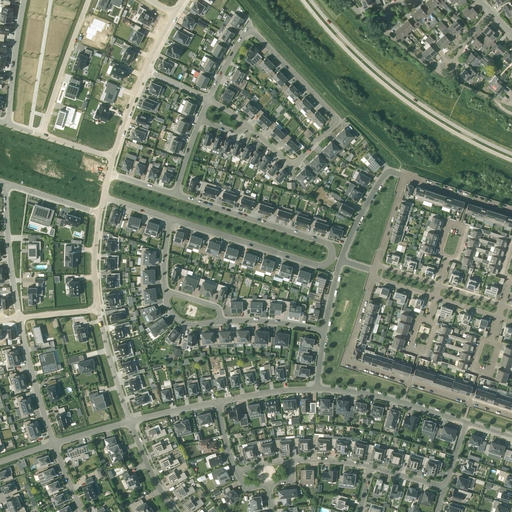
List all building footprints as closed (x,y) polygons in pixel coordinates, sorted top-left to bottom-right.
[(100,0),(98,7),(103,8),(102,9),(108,11),(111,3),(120,7),(122,0),(100,0)] [(433,8),(436,6),(430,0),(428,0),(425,3),(427,5),(425,7),(425,8),(426,9),(431,14),(435,10),(433,8)] [(193,4),(191,6),(192,7),(191,8),(200,14),(200,13),(205,7),(208,9),(210,6),(203,1),(201,4),(197,1),(197,2),(195,4),(194,3),(194,4),(193,4)] [(2,4),(1,7),(3,7),(3,14),(13,16),(14,9),(7,8),(8,5),(5,4),(2,4)] [(511,8),(509,10),(508,8),(506,5),(501,9),(503,11),(504,11),(509,18),(511,15),(511,8)] [(140,15),(137,22),(141,24),(143,22),(149,25),(150,22),(151,23),(153,19),(152,18),(153,18),(149,16),(146,14),(144,13),(146,10),(141,7),(137,14),(140,15)] [(425,7),(423,9),(420,7),(416,11),(422,18),(425,16),(427,18),(431,14),(426,9),(425,8),(425,7)] [(467,14),(469,16),(471,19),(477,13),(472,8),(469,10),(467,8),(462,12),(465,16),(467,14)] [(420,20),(422,18),(416,11),(412,15),(414,18),(412,20),(414,22),(418,27),(423,23),(420,20)] [(232,16),(232,17),(234,18),(240,23),(241,23),(244,20),(244,19),(237,14),(235,12),(232,16)] [(0,20),(0,23),(6,24),(6,22),(12,23),(13,16),(3,14),(1,21),(0,20)] [(184,21),(182,24),(185,26),(188,28),(189,28),(190,28),(193,21),(194,19),(187,15),(185,18),(185,17),(183,20),(184,21)] [(227,24),(232,28),(234,25),(238,28),(241,24),(241,23),(240,23),(234,18),(232,17),(227,24)] [(88,33),(86,38),(92,40),(93,36),(95,36),(97,31),(101,32),(102,28),(103,29),(106,23),(94,18),(92,24),(91,24),(90,27),(89,27),(86,33),(88,33)] [(199,20),(197,23),(205,28),(207,24),(199,20)] [(414,22),(412,20),(410,22),(408,20),(404,24),(410,31),(412,28),(414,31),(418,27),(414,22)] [(452,24),(459,32),(461,31),(459,29),(462,27),(457,20),(452,24)] [(137,31),(131,41),(138,45),(144,34),(139,32),(141,27),(136,24),(133,29),(137,31)] [(227,24),(222,32),(224,33),(232,38),(235,33),(231,30),(232,28),(227,24)] [(407,33),(410,31),(404,24),(399,28),(405,35),(407,37),(409,35),(407,33)] [(457,34),(459,32),(452,24),(447,28),(453,35),(456,33),(457,34)] [(1,26),(0,30),(0,37),(6,39),(6,34),(11,34),(11,33),(12,33),(12,29),(11,29),(12,28),(1,26)] [(484,39),(490,44),(496,37),(492,34),(494,32),(488,26),(483,32),(488,36),(486,39),(485,38),(484,39)] [(403,37),(405,35),(399,28),(395,31),(397,34),(395,36),(400,42),(404,39),(403,37)] [(178,30),(174,38),(184,44),(185,43),(187,38),(191,40),(194,34),(186,29),(183,33),(182,32),(178,30)] [(222,32),(218,39),(223,43),(225,40),(229,43),(229,42),(232,38),(224,33),(222,32)] [(440,38),(447,47),(449,45),(448,44),(451,41),(445,34),(440,38)] [(0,37),(0,49),(8,51),(8,49),(9,50),(9,46),(9,45),(5,44),(6,39),(0,37)] [(429,44),(431,42),(427,38),(425,40),(428,43),(424,47),(426,49),(426,50),(433,58),(435,56),(434,55),(436,52),(431,45),(430,46),(429,44)] [(446,48),(447,47),(440,38),(436,42),(441,49),(444,47),(446,48)] [(484,39),(481,42),(476,38),(471,43),(474,46),(474,47),(477,50),(481,45),(486,49),(490,44),(484,39)] [(216,42),(213,47),(215,48),(223,52),(223,53),(226,48),(218,43),(216,42)] [(127,49),(122,59),(129,63),(135,52),(130,50),(132,47),(126,43),(124,47),(127,49)] [(170,45),(166,53),(177,60),(184,48),(174,43),(173,46),(170,45)] [(498,45),(496,43),(490,49),(497,55),(500,51),(502,53),(506,49),(499,44),(498,45)] [(253,66),(256,63),(261,58),(262,57),(258,52),(260,51),(258,49),(259,48),(256,45),(255,46),(255,45),(253,47),(252,46),(249,49),(250,50),(246,54),(252,60),(249,62),(253,66)] [(213,47),(211,52),(221,57),(223,53),(223,52),(215,48),(213,47)] [(433,58),(426,50),(420,55),(416,51),(413,53),(416,56),(419,59),(422,56),(423,57),(424,56),(427,60),(430,58),(431,59),(433,58)] [(79,53),(75,66),(83,69),(87,56),(91,58),(92,54),(85,52),(84,55),(79,53)] [(466,59),(470,63),(473,66),(475,64),(479,59),(480,61),(479,62),(483,64),(486,61),(481,57),(475,52),(473,54),(472,53),(466,59)] [(510,54),(508,52),(503,58),(509,63),(511,60),(511,52),(510,54)] [(208,57),(205,62),(207,63),(215,67),(218,63),(208,57)] [(264,68),(271,62),(266,57),(263,61),(261,58),(256,63),(260,67),(262,65),(264,68)] [(160,63),(158,66),(159,67),(158,68),(168,73),(172,65),(176,67),(178,64),(169,59),(167,62),(164,60),(162,63),(161,63),(160,64),(160,63)] [(113,66),(110,74),(123,79),(126,71),(117,68),(118,64),(112,61),(110,65),(113,66)] [(199,65),(198,68),(208,73),(209,71),(212,72),(213,72),(215,67),(207,63),(205,62),(202,67),(199,65)] [(265,72),(269,76),(274,72),(272,70),(275,66),(271,62),(264,68),(267,71),(265,72)] [(237,69),(234,74),(242,78),(244,75),(246,76),(249,71),(243,68),(241,71),(237,69)] [(465,69),(460,75),(467,80),(469,78),(471,79),(476,73),(471,68),(468,72),(465,69)] [(201,70),(197,78),(199,79),(207,83),(210,78),(205,75),(206,73),(201,70)] [(276,74),(274,72),(269,76),(273,80),(274,79),(277,81),(283,75),(279,71),(276,74)] [(242,78),(234,74),(231,79),(235,82),(234,84),(240,88),(244,79),(242,78)] [(284,83),(288,80),(283,75),(277,81),(279,84),(278,85),(282,90),(286,85),(284,83)] [(68,84),(64,96),(75,100),(79,87),(81,81),(71,77),(69,84),(68,84)] [(197,78),(195,83),(196,84),(197,84),(196,85),(199,86),(200,87),(200,86),(200,85),(205,88),(205,87),(207,83),(199,79),(197,78)] [(499,78),(493,85),(496,88),(494,90),(498,94),(504,87),(503,86),(505,84),(499,78)] [(107,93),(104,100),(113,103),(118,90),(115,89),(117,85),(107,81),(106,86),(107,86),(105,92),(107,93)] [(150,83),(149,86),(150,86),(150,87),(151,88),(150,91),(153,93),(152,95),(158,98),(159,95),(158,94),(161,86),(152,82),(151,83),(150,83)] [(287,92),(290,95),(296,88),(292,84),(289,87),(286,85),(282,90),(286,94),(287,92)] [(228,88),(227,87),(222,97),(230,101),(233,96),(236,98),(240,91),(230,85),(230,86),(229,86),(228,88)] [(294,103),(299,98),(297,96),(300,93),(296,88),(290,95),(294,99),(292,100),(294,103)] [(300,105),(302,108),(309,102),(305,97),(301,101),(299,98),(294,103),(298,107),(300,105)] [(144,100),(142,107),(153,111),(157,102),(148,98),(147,101),(144,100)] [(243,108),(247,112),(253,106),(249,102),(250,100),(248,98),(243,102),(246,105),(243,108)] [(187,100),(184,105),(195,109),(197,105),(197,104),(192,102),(193,101),(189,99),(189,101),(187,100)] [(305,114),(307,116),(312,112),(310,109),(313,106),(309,102),(302,108),(306,112),(305,114)] [(281,115),(285,110),(280,104),(275,109),(281,115)] [(98,109),(95,118),(106,122),(109,113),(105,112),(107,108),(100,105),(99,110),(98,109)] [(184,105),(181,113),(187,115),(188,113),(193,115),(193,114),(195,109),(184,105)] [(256,108),(253,106),(247,112),(252,116),(255,113),(257,115),(261,110),(257,106),(256,108)] [(56,124),(55,128),(61,130),(64,121),(71,124),(75,109),(72,108),(70,113),(60,110),(55,123),(56,124)] [(261,125),(267,118),(262,114),(264,112),(261,110),(257,115),(259,117),(256,120),(261,125)] [(313,119),(315,121),(322,115),(317,111),(314,114),(312,112),(307,116),(311,120),(313,119)] [(137,116),(135,121),(144,123),(142,126),(148,128),(149,125),(146,124),(148,117),(139,114),(138,117),(137,116)] [(326,119),(322,115),(315,121),(321,127),(324,125),(322,123),(326,119)] [(180,116),(177,124),(187,128),(189,123),(185,121),(186,118),(180,116)] [(268,125),(271,127),(275,122),(271,119),(269,120),(267,118),(261,125),(265,129),(268,125)] [(278,125),(275,122),(271,127),(273,129),(270,133),(274,137),(280,130),(276,126),(278,125)] [(177,124),(174,132),(180,134),(181,131),(185,133),(186,133),(185,133),(187,128),(177,124)] [(131,133),(130,136),(131,136),(131,137),(142,141),(145,133),(149,134),(150,130),(140,127),(139,130),(135,129),(134,132),(133,132),(132,133),(131,133)] [(340,133),(350,143),(354,138),(355,139),(357,137),(352,131),(350,134),(345,129),(344,129),(340,133)] [(283,133),(280,130),(274,137),(279,141),(282,138),(284,140),(289,135),(285,131),(283,133)] [(212,149),(214,143),(211,142),(213,135),(212,135),(212,134),(208,133),(207,133),(205,139),(204,139),(203,143),(204,143),(203,146),(212,149)] [(339,145),(343,149),(350,143),(340,133),(336,137),(337,137),(336,137),(341,142),(339,145)] [(173,135),(170,143),(180,147),(182,142),(182,141),(178,140),(179,137),(173,135)] [(293,139),(289,135),(284,140),(287,142),(283,145),(288,149),(294,143),(291,140),(293,139)] [(212,149),(222,152),(224,146),(220,145),(223,138),(222,138),(222,137),(217,136),(216,136),(214,143),(212,149)] [(226,139),(224,146),(222,152),(232,155),(234,149),(230,148),(232,141),(232,140),(227,139),(226,139)] [(242,144),(241,144),(242,143),(237,142),(236,142),(234,149),(232,155),(241,158),(243,152),(240,151),(242,144)] [(327,146),(337,156),(335,154),(337,151),(340,153),(343,149),(339,145),(337,147),(332,142),(331,142),(327,146)] [(170,143),(167,151),(173,153),(174,150),(179,152),(180,147),(170,143)] [(294,143),(288,149),(293,153),(296,150),(298,151),(300,148),(294,143)] [(241,158),(250,162),(253,157),(249,155),(252,149),(252,148),(247,146),(246,146),(243,152),(241,158)] [(326,158),(330,162),(337,156),(327,146),(323,150),(323,151),(328,156),(326,158)] [(256,151),(253,157),(250,162),(250,163),(258,167),(262,162),(258,160),(262,154),(261,154),(262,153),(257,151),(256,151)] [(380,160),(374,153),(371,155),(367,160),(370,163),(368,165),(374,172),(380,166),(378,163),(380,160)] [(314,159),(324,169),(330,162),(326,158),(323,160),(318,155),(314,159)] [(258,167),(266,173),(271,168),(267,166),(271,160),(270,159),(271,159),(267,156),(266,157),(266,156),(262,162),(258,167)] [(126,157),(122,168),(123,168),(123,169),(126,170),(127,169),(129,170),(132,159),(126,157)] [(312,171),(317,176),(321,172),(319,169),(321,167),(324,169),(314,159),(310,163),(310,164),(315,169),(312,171)] [(135,160),(133,166),(137,167),(135,172),(137,173),(137,174),(141,175),(141,174),(142,174),(145,163),(135,160)] [(150,163),(147,171),(150,172),(149,176),(151,177),(151,178),(154,179),(155,178),(155,179),(157,174),(158,175),(159,171),(158,171),(159,168),(152,166),(153,164),(150,163)] [(266,173),(273,180),(278,175),(275,173),(280,167),(279,167),(280,166),(276,163),(276,164),(275,163),(271,168),(266,173)] [(164,166),(161,175),(164,176),(162,181),(164,182),(168,184),(168,183),(169,183),(170,179),(171,179),(173,175),(172,175),(173,172),(167,170),(167,167),(164,166)] [(305,168),(305,169),(304,168),(300,172),(308,180),(311,178),(313,179),(316,177),(317,178),(318,177),(317,176),(312,171),(310,173),(305,168)] [(367,184),(368,183),(368,181),(370,178),(366,176),(368,172),(364,170),(361,169),(359,172),(355,179),(358,181),(357,183),(362,185),(363,183),(366,185),(367,184)] [(282,170),(278,175),(273,180),(278,184),(280,182),(281,183),(284,180),(283,179),(287,174),(287,173),(283,170),(282,170)] [(308,180),(300,172),(296,176),(297,177),(301,182),(300,183),(303,186),(307,182),(309,184),(311,182),(308,180)] [(190,184),(189,188),(188,189),(196,192),(197,189),(201,190),(203,182),(195,179),(195,180),(192,179),(191,181),(190,181),(189,184),(190,184)] [(213,184),(210,183),(204,181),(203,182),(201,190),(204,191),(203,194),(209,196),(209,195),(213,184)] [(360,188),(350,182),(349,186),(350,187),(349,190),(351,192),(349,196),(353,198),(357,201),(357,200),(358,201),(360,197),(362,194),(362,193),(359,191),(360,188)] [(216,185),(213,184),(209,195),(209,196),(215,198),(216,197),(216,195),(217,195),(219,196),(219,195),(221,190),(218,189),(218,190),(215,189),(216,185)] [(404,191),(405,191),(405,192),(405,194),(410,196),(410,194),(414,196),(417,187),(416,188),(412,187),(413,185),(408,184),(407,186),(406,186),(404,191)] [(423,201),(426,190),(427,190),(426,190),(417,187),(414,196),(414,195),(418,197),(417,200),(423,201)] [(231,191),(227,189),(226,189),(226,191),(226,192),(224,192),(224,191),(221,190),(219,195),(219,196),(222,197),(221,199),(221,200),(223,200),(227,202),(228,201),(231,191)] [(243,194),(244,191),(241,190),(240,195),(239,196),(238,201),(237,202),(240,203),(240,204),(239,205),(246,207),(246,206),(250,196),(249,196),(246,194),(243,194)] [(423,200),(433,203),(436,193),(435,193),(427,190),(426,190),(423,201),(423,200)] [(235,192),(231,191),(228,201),(227,202),(232,203),(234,204),(234,203),(235,201),(237,202),(238,201),(239,196),(236,195),(234,195),(235,194),(235,192)] [(436,193),(433,203),(442,206),(446,196),(445,196),(437,193),(436,193)] [(256,198),(253,197),(250,196),(246,206),(246,207),(252,210),(253,207),(256,208),(258,202),(257,202),(255,201),(255,200),(256,198)] [(446,196),(442,206),(450,209),(454,198),(453,199),(446,196)] [(454,198),(450,209),(451,209),(451,208),(456,210),(459,200),(454,199),(454,198)] [(459,200),(456,210),(462,212),(465,202),(464,202),(459,200)] [(259,209),(258,211),(264,213),(268,202),(263,201),(262,204),(261,203),(258,202),(256,208),(259,209)] [(272,204),(268,202),(264,213),(270,215),(271,213),(274,214),(276,208),(273,207),(271,207),(272,204)] [(354,209),(347,205),(343,203),(339,202),(338,204),(341,206),(339,211),(350,217),(351,215),(352,215),(354,211),(353,210),(354,209)] [(402,203),(399,213),(409,216),(412,206),(411,206),(405,204),(402,203)] [(465,213),(471,215),(474,205),(469,203),(468,203),(465,213)] [(50,208),(36,204),(30,220),(49,226),(54,211),(50,209),(50,208)] [(479,207),(474,205),(471,215),(476,216),(476,217),(479,207)] [(276,208),(274,214),(277,214),(276,217),(283,219),(286,207),(283,206),(281,210),(279,209),(276,208)] [(293,209),(286,207),(283,219),(289,221),(290,218),(293,219),(294,214),(295,211),(292,210),(293,209)] [(479,207),(476,217),(484,220),(487,209),(480,207),(479,207)] [(494,223),(497,212),(496,212),(488,209),(487,209),(484,220),(494,223)] [(112,218),(110,222),(117,224),(116,227),(119,228),(122,220),(119,219),(121,213),(120,212),(120,211),(117,210),(116,211),(114,210),(113,214),(112,214),(111,218),(112,218)] [(497,212),(494,223),(503,226),(506,215),(498,213),(498,212),(497,212)] [(295,223),(297,224),(301,225),(304,214),(300,213),(299,216),(297,215),(298,215),(294,214),(293,219),(295,220),(295,223)] [(406,225),(409,216),(399,213),(396,222),(406,225)] [(440,215),(438,215),(432,213),(431,216),(433,217),(431,221),(442,224),(443,220),(437,218),(438,215),(440,216),(440,215)] [(61,219),(59,226),(63,227),(65,222),(78,226),(80,218),(67,214),(65,220),(61,219)] [(307,227),(307,226),(308,224),(311,225),(313,219),(310,218),(310,219),(308,218),(309,216),(304,214),(301,225),(307,227)] [(124,221),(122,228),(126,229),(127,226),(132,228),(136,217),(130,215),(128,221),(128,223),(124,222),(124,221)] [(511,228),(511,226),(511,217),(507,216),(507,215),(506,215),(503,226),(511,228)] [(136,217),(132,228),(138,229),(137,232),(140,233),(142,227),(139,226),(140,224),(141,219),(136,217)] [(313,229),(319,231),(323,219),(319,218),(318,222),(316,221),(316,220),(313,219),(311,225),(314,226),(313,229)] [(327,220),(323,219),(319,231),(326,233),(326,230),(329,231),(331,225),(328,224),(328,225),(326,224),(327,220)] [(142,227),(140,233),(144,234),(145,232),(150,233),(154,223),(148,221),(146,226),(146,228),(142,227)] [(428,225),(427,228),(435,231),(435,230),(433,230),(434,227),(440,229),(442,224),(431,221),(430,226),(428,225)] [(406,225),(396,222),(393,232),(403,235),(406,225)] [(154,223),(150,233),(156,235),(155,238),(159,239),(161,233),(160,233),(157,232),(158,230),(159,225),(154,223)] [(333,235),(333,236),(336,237),(336,236),(340,238),(343,230),(336,228),(337,226),(332,225),(329,234),(333,235)] [(490,235),(491,232),(474,226),(473,229),(472,229),(470,235),(471,235),(480,238),(481,233),(490,235)] [(426,236),(437,240),(438,235),(432,233),(433,230),(435,231),(427,228),(426,231),(428,232),(426,236)] [(177,230),(174,240),(179,242),(178,243),(184,245),(185,241),(186,239),(183,238),(183,236),(184,233),(177,230)] [(391,240),(390,242),(398,244),(399,243),(401,243),(403,235),(393,232),(391,240),(390,240),(391,240)] [(507,240),(508,237),(491,232),(490,235),(498,238),(496,243),(505,246),(505,247),(507,240)] [(106,245),(106,250),(114,251),(115,244),(119,245),(119,238),(113,235),(112,239),(108,239),(107,245),(106,245)] [(184,245),(183,247),(193,250),(193,247),(197,237),(191,235),(189,240),(189,242),(185,241),(184,245)] [(488,241),(480,238),(471,235),(470,238),(469,238),(467,244),(468,244),(477,247),(479,242),(487,244),(488,241)] [(422,243),(424,244),(428,245),(429,242),(435,244),(437,240),(426,236),(425,241),(423,240),(422,243)] [(197,237),(193,247),(199,249),(198,252),(202,253),(204,247),(200,246),(201,244),(202,239),(197,237)] [(33,259),(33,263),(41,263),(40,256),(38,256),(38,250),(41,250),(40,241),(31,241),(31,244),(27,244),(28,250),(28,258),(32,258),(32,259),(33,259)] [(204,247),(202,253),(205,254),(206,251),(212,253),(215,243),(209,241),(207,246),(207,248),(204,247)] [(496,243),(488,241),(487,244),(495,247),(493,252),(502,255),(503,256),(505,249),(504,249),(505,246),(496,243)] [(212,253),(211,256),(220,259),(222,253),(218,252),(219,250),(221,244),(215,243),(212,253)] [(434,247),(428,245),(424,244),(422,249),(420,248),(419,251),(420,251),(423,252),(427,254),(427,253),(426,253),(427,250),(433,252),(434,247)] [(485,250),(477,247),(468,244),(467,247),(466,247),(464,253),(465,253),(474,256),(476,251),(484,253),(485,250)] [(142,247),(141,257),(155,258),(156,252),(155,252),(148,251),(149,248),(142,247)] [(222,253),(220,259),(223,260),(224,257),(230,259),(233,248),(227,247),(226,252),(225,254),(222,253)] [(233,248),(230,259),(235,260),(234,263),(238,264),(240,258),(236,257),(237,255),(239,250),(233,248)] [(66,253),(66,258),(69,258),(69,263),(78,263),(78,257),(78,254),(78,249),(69,249),(69,253),(66,253)] [(493,252),(485,250),(484,253),(492,256),(490,261),(499,264),(500,264),(502,258),(501,258),(502,255),(493,252)] [(240,258),(238,264),(241,265),(242,263),(248,264),(251,254),(245,252),(244,258),(243,259),(240,258)] [(482,259),(474,256),(465,253),(464,256),(462,262),(462,265),(467,266),(468,264),(471,265),(473,260),(481,262),(482,259)] [(251,254),(248,264),(253,266),(253,269),(256,270),(258,264),(254,263),(255,261),(257,256),(251,254)] [(386,261),(397,265),(400,256),(393,254),(392,255),(388,254),(386,261)] [(106,264),(106,269),(114,269),(114,263),(118,263),(119,255),(112,255),(112,258),(108,258),(107,258),(107,261),(107,264),(106,264)] [(141,257),(140,267),(147,267),(147,263),(154,264),(154,263),(155,263),(155,258),(141,257)] [(258,264),(256,270),(265,273),(269,260),(263,258),(262,263),(261,265),(258,264)] [(490,261),(482,259),(481,262),(489,265),(487,270),(491,272),(490,274),(495,275),(496,273),(497,273),(499,267),(498,267),(499,264),(490,261)] [(269,260),(265,273),(266,270),(271,272),(271,275),(274,276),(276,270),(273,269),(273,267),(275,262),(269,260)] [(407,268),(409,269),(414,270),(417,262),(410,260),(410,261),(405,260),(404,265),(408,267),(407,268)] [(435,262),(433,267),(427,265),(427,266),(423,265),(421,271),(425,272),(425,274),(426,274),(432,276),(433,273),(436,274),(439,264),(435,263),(436,262),(435,262)] [(276,270),(274,276),(283,279),(284,276),(287,266),(282,264),(280,269),(279,271),(276,270)] [(173,272),(171,279),(172,279),(172,280),(176,281),(177,281),(179,274),(182,275),(184,269),(175,266),(174,269),(173,268),(172,272),(173,272)] [(287,266),(284,276),(290,278),(289,281),(292,282),(294,276),(291,275),(291,273),(293,268),(287,266)] [(147,267),(140,267),(141,270),(143,270),(144,276),(155,276),(155,271),(154,271),(154,270),(147,270),(147,267)] [(294,276),(292,282),(296,283),(296,280),(302,282),(305,271),(300,270),(298,275),(297,277),(294,276)] [(305,271),(302,282),(308,284),(307,286),(310,288),(312,281),(309,280),(309,279),(311,273),(305,271)] [(107,282),(106,282),(107,287),(115,287),(114,279),(120,279),(120,273),(111,273),(111,276),(107,276),(107,282)] [(186,276),(182,286),(183,286),(183,287),(188,289),(192,275),(187,273),(186,276)] [(456,284),(457,282),(461,284),(463,278),(459,277),(459,275),(452,273),(451,276),(449,282),(456,284)] [(192,275),(188,289),(193,290),(194,290),(196,283),(199,284),(201,278),(192,275)] [(318,275),(316,280),(320,281),(318,286),(319,286),(317,293),(321,294),(322,294),(323,288),(327,278),(318,275)] [(144,276),(141,276),(141,286),(147,286),(147,282),(154,282),(155,282),(155,276),(144,276)] [(43,282),(43,277),(34,278),(35,282),(36,282),(36,287),(28,287),(28,295),(28,303),(29,303),(29,305),(33,304),(33,303),(36,303),(36,295),(42,295),(42,282),(43,282)] [(73,278),(66,279),(66,283),(70,282),(71,296),(80,295),(79,291),(79,285),(78,281),(73,282),(73,278)] [(201,278),(199,284),(202,285),(200,292),(201,292),(200,293),(206,294),(210,281),(201,278)] [(474,289),(474,288),(478,289),(480,283),(476,282),(476,281),(470,279),(468,282),(467,287),(474,289)] [(210,281),(206,294),(211,296),(212,296),(214,289),(217,290),(219,284),(210,281)] [(219,284),(217,290),(220,291),(218,298),(219,298),(223,300),(223,299),(224,300),(228,287),(219,284)] [(147,286),(141,286),(142,296),(145,296),(156,295),(156,289),(155,289),(155,288),(148,289),(147,286)] [(484,293),(490,295),(496,296),(497,291),(498,288),(491,286),(491,287),(487,286),(484,293)] [(382,287),(382,288),(378,287),(376,293),(380,294),(379,295),(386,298),(389,289),(382,287)] [(395,291),(393,298),(397,300),(397,301),(404,303),(407,295),(395,291)] [(115,292),(107,293),(108,297),(108,300),(109,300),(110,303),(113,303),(113,306),(121,305),(120,297),(116,298),(115,292)] [(145,299),(143,300),(143,306),(150,305),(150,301),(156,300),(157,300),(156,295),(145,296),(145,299)] [(8,297),(0,297),(0,303),(3,304),(3,307),(9,307),(9,303),(10,303),(10,300),(9,300),(8,297)] [(227,297),(225,305),(231,305),(231,312),(237,312),(237,301),(231,301),(231,298),(227,297)] [(243,301),(237,301),(237,312),(243,312),(243,306),(243,304),(247,304),(247,298),(243,298),(243,301)] [(247,298),(247,304),(250,304),(250,306),(250,312),(256,312),(256,301),(253,301),(253,298),(247,298)] [(256,301),(256,312),(262,312),(262,307),(262,305),(266,305),(267,299),(257,298),(256,301)] [(309,314),(308,319),(317,320),(318,318),(320,305),(321,304),(320,304),(321,299),(314,298),(314,301),(316,302),(313,314),(309,314)] [(417,298),(417,299),(412,298),(410,304),(415,305),(414,307),(421,309),(424,300),(417,298)] [(267,299),(266,305),(270,305),(270,307),(269,313),(275,313),(276,303),(270,302),(271,299),(267,299)] [(276,303),(275,313),(281,314),(282,309),(282,307),(286,307),(286,301),(282,300),(282,303),(276,303)] [(368,310),(378,314),(381,305),(379,305),(380,303),(372,300),(371,302),(368,310)] [(286,301),(286,307),(289,308),(289,309),(288,315),(294,316),(296,305),(290,304),(290,301),(286,301)] [(296,305),(294,316),(300,317),(301,311),(301,309),(304,310),(305,310),(306,304),(302,303),(301,306),(296,305)] [(450,317),(452,311),(453,309),(441,306),(440,309),(437,308),(434,320),(437,321),(439,315),(446,317),(446,315),(450,317)] [(148,307),(143,308),(143,311),(145,311),(150,321),(156,317),(157,318),(160,316),(160,315),(162,315),(159,310),(159,311),(157,308),(150,312),(149,310),(148,307)] [(112,316),(111,317),(112,321),(124,318),(123,314),(126,313),(125,308),(119,309),(119,312),(112,314),(112,316)] [(375,323),(378,314),(368,310),(365,320),(375,323)] [(402,313),(400,318),(406,320),(411,321),(412,316),(408,315),(409,312),(410,313),(401,310),(400,313),(402,313)] [(464,313),(463,314),(459,313),(457,319),(461,320),(461,322),(468,324),(469,320),(471,315),(464,313)] [(405,319),(406,320),(400,318),(398,317),(397,320),(399,321),(398,326),(408,329),(410,324),(404,322),(405,319)] [(481,318),(481,320),(476,318),(474,324),(479,326),(478,327),(485,329),(486,326),(488,321),(481,318)] [(157,321),(149,327),(155,337),(165,330),(164,329),(169,325),(166,321),(166,322),(165,322),(164,320),(158,324),(157,321)] [(372,332),(375,323),(365,320),(362,329),(372,332)] [(122,326),(115,328),(116,334),(115,334),(116,339),(125,337),(123,331),(127,330),(126,326),(130,325),(129,321),(121,323),(122,326)] [(456,340),(457,336),(449,334),(451,328),(448,327),(449,325),(443,323),(442,325),(440,331),(442,332),(441,335),(439,334),(448,337),(448,338),(456,340)] [(85,331),(84,331),(83,327),(81,327),(80,324),(73,326),(75,334),(78,333),(80,341),(82,341),(82,342),(87,341),(85,335),(86,335),(85,331)] [(418,331),(428,334),(430,328),(420,325),(418,331)] [(39,326),(33,328),(37,345),(42,344),(42,347),(50,345),(49,342),(44,343),(43,339),(40,328),(40,327),(40,326),(39,326)] [(394,330),(393,333),(401,335),(400,335),(401,332),(407,334),(408,329),(398,326),(396,330),(394,330)] [(511,329),(511,328),(505,326),(504,331),(503,335),(510,337),(510,336),(511,336),(511,329),(511,330),(511,329)] [(8,331),(5,332),(6,338),(15,337),(15,334),(16,334),(16,331),(15,331),(14,327),(8,328),(8,331)] [(174,328),(168,336),(172,339),(171,340),(171,344),(178,345),(180,338),(178,337),(180,334),(181,333),(177,331),(178,330),(175,328),(175,329),(174,328)] [(362,329),(359,339),(361,340),(368,342),(369,342),(372,332),(362,329)] [(220,338),(217,338),(217,344),(226,344),(226,341),(225,330),(224,330),(222,330),(222,331),(220,332),(220,338)] [(227,330),(225,330),(226,341),(226,344),(234,343),(234,337),(233,337),(231,337),(231,336),(231,331),(230,331),(228,331),(228,330),(227,330)] [(238,337),(234,337),(234,343),(243,343),(243,340),(243,330),(242,330),(240,330),(240,331),(238,331),(238,337)] [(243,340),(243,343),(252,343),(252,337),(250,337),(249,337),(249,336),(249,330),(247,330),(246,331),(246,330),(245,330),(243,330),(243,340)] [(252,343),(252,345),(255,345),(255,343),(261,344),(262,331),(257,330),(257,331),(256,331),(255,337),(252,337),(252,343)] [(210,331),(207,332),(208,342),(209,345),(217,344),(217,338),(216,338),(214,338),(213,332),(212,332),(211,332),(211,331),(210,331)] [(262,331),(261,344),(267,344),(267,346),(271,346),(271,344),(272,338),(268,337),(268,332),(267,332),(267,331),(262,331)] [(200,339),(199,339),(200,346),(209,345),(208,342),(207,332),(206,332),(204,332),(204,333),(202,333),(203,339),(200,339)] [(271,344),(277,345),(277,343),(281,344),(283,333),(282,332),(278,332),(278,333),(276,332),(276,337),(275,338),(272,338),(271,344)] [(457,336),(456,340),(464,343),(464,342),(473,345),(472,345),(473,342),(475,343),(477,336),(476,336),(477,334),(471,332),(471,334),(467,333),(465,339),(457,336)] [(184,337),(182,348),(186,349),(187,346),(198,346),(198,340),(196,340),(196,335),(195,335),(195,334),(191,333),(191,334),(191,335),(188,335),(188,337),(184,337)] [(281,344),(285,344),(285,346),(290,347),(291,340),(288,340),(288,339),(289,334),(287,334),(287,333),(283,333),(281,344)] [(394,336),(393,341),(403,344),(405,339),(399,337),(400,335),(401,335),(393,333),(392,336),(394,336)] [(453,349),(454,345),(446,343),(448,338),(448,337),(439,334),(437,340),(439,341),(438,344),(436,343),(445,346),(453,349)] [(300,341),(299,347),(310,349),(310,346),(313,346),(313,344),(314,344),(315,340),(314,340),(314,339),(308,338),(308,337),(305,337),(304,337),(304,342),(300,341)] [(402,349),(403,344),(393,341),(392,345),(389,345),(388,348),(396,351),(397,348),(402,349)] [(453,349),(461,352),(461,351),(470,354),(469,354),(470,351),(472,351),(474,345),(473,345),(464,342),(464,343),(463,348),(454,345),(453,349)] [(126,343),(118,345),(119,349),(120,349),(122,355),(126,354),(127,357),(134,355),(132,348),(127,349),(126,343)] [(435,353),(434,352),(442,355),(450,358),(452,354),(444,352),(445,346),(436,343),(434,349),(436,350),(435,353)] [(10,348),(2,350),(3,354),(5,353),(7,359),(19,356),(18,351),(17,350),(14,351),(14,350),(11,351),(10,348)] [(361,361),(364,352),(360,351),(361,349),(355,348),(355,350),(354,350),(352,355),(353,355),(352,358),(357,359),(358,358),(362,359),(361,361)] [(364,352),(361,361),(371,364),(375,352),(365,349),(364,352)] [(299,350),(298,356),(301,357),(301,361),(311,363),(311,362),(312,358),(311,358),(312,356),(309,355),(309,352),(299,350)] [(461,351),(461,352),(460,357),(452,354),(450,358),(459,361),(459,360),(467,363),(466,363),(467,360),(469,360),(471,354),(470,354),(461,351)] [(39,355),(40,362),(42,362),(45,373),(58,370),(53,352),(39,355)] [(380,367),(384,356),(374,353),(375,352),(371,364),(380,367)] [(432,362),(431,361),(448,367),(449,363),(441,361),(442,355),(434,352),(433,352),(431,358),(433,359),(432,362)] [(502,359),(511,362),(511,353),(510,353),(509,356),(503,354),(502,359)] [(19,356),(7,359),(8,366),(7,366),(8,370),(15,368),(14,365),(17,365),(17,364),(20,363),(20,362),(21,362),(19,356)] [(390,370),(393,359),(384,356),(380,367),(390,370)] [(93,361),(91,361),(90,359),(78,363),(79,363),(78,363),(80,368),(80,367),(80,368),(81,368),(82,372),(86,371),(91,370),(90,370),(94,369),(93,365),(94,364),(93,361)] [(398,373),(401,362),(393,359),(390,370),(398,373)] [(504,368),(511,370),(511,369),(511,367),(511,362),(502,359),(500,364),(506,366),(505,368),(504,368)] [(130,360),(123,363),(124,367),(125,367),(127,373),(131,372),(132,374),(139,372),(137,365),(132,366),(130,360)] [(449,363),(448,367),(464,372),(465,372),(463,372),(464,369),(466,369),(468,363),(467,363),(459,360),(459,361),(457,366),(449,363)] [(404,374),(407,365),(401,363),(402,362),(401,362),(398,373),(404,374)] [(260,371),(259,371),(260,375),(261,375),(262,381),(263,381),(266,381),(266,380),(269,380),(268,377),(272,376),(270,364),(264,365),(265,370),(260,371)] [(280,368),(276,369),(277,379),(284,378),(283,375),(287,375),(286,364),(280,365),(280,368)] [(296,364),(296,370),(299,370),(299,375),(299,376),(303,376),(303,375),(309,376),(309,375),(310,372),(309,371),(309,369),(307,369),(307,365),(296,364)] [(412,366),(407,365),(404,374),(409,376),(412,366)] [(421,369),(416,368),(416,367),(413,377),(418,379),(421,369)] [(250,373),(245,373),(247,383),(248,383),(248,384),(252,383),(254,382),(254,379),(257,379),(255,368),(249,369),(250,373)] [(497,374),(507,377),(509,373),(511,373),(511,370),(504,368),(503,368),(505,368),(504,371),(498,369),(497,374)] [(231,376),(230,377),(230,380),(231,380),(232,386),(233,386),(237,386),(237,385),(239,385),(239,382),(242,381),(240,369),(234,370),(235,375),(231,376)] [(424,381),(427,370),(427,371),(421,369),(418,379),(424,381)] [(432,383),(435,373),(427,370),(424,381),(432,383)] [(16,372),(10,374),(11,377),(13,376),(15,383),(13,384),(26,380),(24,375),(23,374),(20,375),(19,374),(17,375),(16,372)] [(220,378),(216,379),(218,389),(219,389),(222,388),(225,387),(224,384),(228,384),(225,373),(220,375),(220,378)] [(441,386),(445,376),(435,373),(432,383),(441,386)] [(134,379),(129,381),(131,387),(130,387),(131,391),(139,389),(137,383),(142,382),(139,374),(133,376),(134,379)] [(506,382),(507,377),(497,374),(495,379),(500,380),(499,383),(507,386),(508,383),(506,382)] [(206,381),(201,382),(203,392),(204,392),(208,391),(210,390),(210,387),(213,387),(211,376),(205,378),(206,381)] [(451,389),(454,379),(445,376),(441,386),(451,389)] [(192,384),(188,385),(190,394),(191,394),(191,395),(195,394),(194,394),(197,393),(196,390),(200,389),(197,379),(192,380),(192,384)] [(459,392),(462,381),(454,379),(451,389),(459,392)] [(26,380),(13,384),(15,393),(22,392),(21,389),(23,388),(27,387),(26,386),(27,385),(26,380)] [(60,398),(58,394),(57,390),(60,389),(59,384),(56,385),(55,385),(54,384),(56,383),(55,380),(48,382),(50,385),(53,385),(53,386),(47,387),(51,401),(60,398)] [(464,394),(468,384),(462,382),(463,382),(462,381),(459,392),(464,394)] [(179,387),(175,388),(177,397),(178,398),(181,397),(181,396),(184,396),(183,393),(186,392),(184,382),(178,383),(179,387)] [(473,386),(468,384),(464,394),(470,395),(473,386)] [(166,390),(161,391),(164,400),(164,401),(168,400),(168,399),(171,399),(170,396),(173,395),(171,385),(165,386),(166,390)] [(482,389),(477,387),(474,397),(479,398),(482,389)] [(485,400),(488,390),(482,389),(479,398),(485,400)] [(142,395),(135,398),(136,401),(135,401),(136,405),(148,401),(147,397),(150,396),(148,390),(141,392),(142,395)] [(493,403),(496,392),(488,390),(485,400),(493,403)] [(89,394),(91,403),(94,402),(97,411),(106,408),(103,394),(97,396),(96,392),(89,394)] [(502,406),(506,395),(496,392),(493,403),(502,406)] [(511,409),(511,408),(511,397),(506,395),(502,406),(511,409)] [(23,396),(17,397),(20,407),(32,404),(31,399),(30,399),(30,397),(26,398),(24,399),(23,396)] [(288,400),(284,400),(284,409),(288,409),(288,412),(293,411),(293,409),(296,408),(295,399),(291,399),(291,400),(288,400)] [(310,399),(301,399),(302,411),(307,410),(307,413),(316,413),(316,403),(315,403),(315,404),(310,404),(310,403),(310,399)] [(321,403),(320,411),(328,411),(328,415),(333,415),(333,407),(329,407),(329,399),(321,399),(321,403)] [(336,409),(336,414),(344,415),(343,419),(349,420),(349,417),(350,417),(350,413),(347,412),(347,411),(349,401),(345,400),(344,400),(342,400),(341,399),(341,400),(337,399),(336,409)] [(278,400),(266,402),(267,413),(275,412),(275,414),(279,414),(279,411),(278,400)] [(355,402),(354,409),(365,411),(366,403),(362,403),(362,402),(360,402),(355,402)] [(248,405),(248,406),(250,414),(249,414),(250,415),(250,414),(260,413),(261,413),(261,412),(260,412),(259,404),(259,403),(258,403),(255,404),(252,404),(248,405)] [(32,404),(20,407),(23,417),(29,415),(28,413),(30,412),(34,411),(33,409),(34,409),(32,404)] [(373,405),(371,414),(374,415),(373,417),(378,418),(378,416),(381,416),(383,407),(373,405)] [(230,414),(229,414),(229,417),(230,417),(231,419),(235,418),(235,419),(239,418),(242,418),(243,425),(248,424),(246,414),(242,415),(240,407),(239,407),(237,408),(237,407),(236,406),(233,407),(233,408),(233,411),(229,411),(229,412),(230,414)] [(60,414),(56,415),(58,420),(57,420),(59,424),(60,428),(68,426),(66,418),(65,413),(66,413),(66,412),(64,407),(58,408),(60,414)] [(390,410),(385,426),(395,429),(397,422),(398,422),(399,419),(398,418),(400,412),(396,410),(396,411),(390,410)] [(210,412),(198,415),(200,424),(212,421),(210,412)] [(405,417),(403,426),(408,428),(414,430),(416,424),(417,425),(418,421),(417,421),(418,417),(412,415),(411,418),(410,418),(405,417)] [(180,423),(175,424),(176,431),(178,436),(185,435),(184,431),(191,430),(190,426),(191,426),(190,422),(189,422),(188,419),(187,419),(186,418),(182,419),(183,420),(181,420),(182,422),(182,423),(180,424),(180,423)] [(30,420),(24,422),(27,432),(40,427),(38,422),(37,423),(37,421),(33,422),(31,423),(30,420)] [(424,424),(422,428),(432,431),(432,433),(435,434),(437,427),(434,426),(435,423),(432,422),(432,421),(429,420),(429,421),(425,420),(425,421),(424,420),(423,424),(424,424)] [(439,427),(436,437),(440,438),(441,434),(454,438),(456,430),(452,428),(448,426),(448,427),(444,425),(443,428),(439,427)] [(146,429),(145,430),(148,436),(150,435),(152,440),(167,434),(165,428),(157,431),(155,426),(149,428),(149,427),(146,428),(146,429)] [(40,427),(27,432),(30,441),(36,439),(35,437),(38,436),(38,435),(41,434),(41,433),(41,432),(40,427)] [(476,444),(479,445),(478,446),(482,447),(484,441),(481,440),(481,438),(478,436),(475,435),(475,436),(472,434),(469,442),(473,443),(472,444),(476,445),(476,444)] [(314,437),(314,444),(317,444),(317,450),(323,451),(323,439),(323,437),(318,437),(318,435),(314,435),(314,437)] [(123,452),(122,452),(121,449),(122,449),(121,448),(119,450),(117,445),(116,445),(116,444),(116,443),(114,437),(105,440),(107,446),(108,446),(109,448),(110,452),(109,452),(108,453),(108,455),(108,456),(109,457),(110,457),(111,458),(112,457),(114,461),(122,458),(120,453),(123,452)] [(310,439),(304,439),(305,450),(310,450),(310,444),(314,444),(314,437),(310,437),(310,439)] [(291,440),(285,440),(286,452),(292,451),(292,445),(295,444),(295,438),(291,438),(291,440)] [(299,438),(295,438),(295,444),(299,444),(299,451),(305,450),(304,439),(299,439),(299,438)] [(323,439),(323,451),(328,451),(329,445),(332,445),(333,438),(329,438),(329,439),(323,439)] [(333,438),(332,445),(336,445),(335,451),(341,452),(342,440),(337,440),(337,439),(333,438)] [(200,445),(200,446),(200,448),(201,448),(201,449),(205,448),(206,452),(218,450),(217,446),(218,445),(217,443),(216,442),(216,441),(210,442),(209,439),(200,441),(200,445)] [(280,439),(276,440),(277,446),(280,446),(281,452),(286,452),(285,440),(280,441),(280,439)] [(342,440),(341,452),(347,453),(347,446),(351,447),(352,440),(352,439),(345,439),(345,441),(342,440)] [(260,440),(256,441),(257,443),(258,450),(262,449),(263,455),(269,454),(266,443),(261,444),(261,443),(260,440)] [(272,442),(266,443),(269,454),(274,453),(273,447),(277,446),(276,440),(272,441),(272,442)] [(352,440),(351,447),(354,448),(353,454),(359,455),(361,444),(356,442),(356,441),(352,440)] [(161,441),(151,445),(154,451),(156,450),(159,455),(173,449),(171,443),(163,447),(161,441)] [(488,444),(487,444),(484,454),(488,455),(489,452),(501,455),(504,446),(500,445),(500,443),(496,442),(496,443),(492,442),(489,450),(486,449),(488,444)] [(253,446),(248,447),(251,458),(257,457),(255,451),(258,450),(257,443),(253,444),(253,446)] [(361,444),(359,455),(364,456),(366,450),(369,451),(370,444),(367,443),(366,445),(361,444)] [(86,451),(89,450),(87,444),(80,446),(75,448),(75,449),(73,449),(72,448),(67,449),(68,450),(68,451),(70,455),(70,456),(71,456),(73,458),(72,460),(73,463),(74,465),(74,466),(79,466),(78,458),(83,455),(83,452),(84,452),(86,451)] [(370,444),(369,451),(372,452),(371,458),(376,459),(379,448),(374,447),(374,445),(370,444)] [(242,446),(239,447),(241,454),(244,453),(245,460),(251,458),(248,447),(243,448),(242,446)] [(379,448),(376,459),(382,461),(384,455),(387,455),(389,449),(385,448),(385,449),(379,448)] [(389,449),(387,455),(390,456),(389,462),(394,464),(397,453),(394,452),(395,450),(389,448),(389,449)] [(215,453),(206,456),(208,463),(210,462),(211,467),(223,463),(221,455),(217,456),(216,456),(215,456),(214,454),(216,454),(215,453)] [(397,453),(394,464),(400,465),(402,459),(405,460),(407,454),(403,453),(403,454),(397,453)] [(407,454),(405,460),(408,461),(407,467),(412,469),(415,457),(410,456),(410,455),(407,454)] [(48,463),(50,462),(50,459),(49,456),(48,456),(48,455),(43,457),(43,456),(39,458),(40,462),(36,464),(38,470),(49,466),(48,463)] [(167,456),(158,460),(161,466),(163,465),(166,470),(180,464),(178,458),(170,462),(167,456)] [(415,457),(412,469),(418,470),(420,464),(423,465),(425,459),(421,458),(421,459),(415,457)] [(425,459),(423,465),(426,466),(425,472),(430,474),(433,462),(434,460),(428,459),(429,458),(425,457),(425,459)] [(474,468),(477,469),(478,463),(468,459),(466,463),(467,463),(466,465),(464,464),(463,465),(462,465),(461,469),(462,469),(462,470),(472,474),(474,468)] [(433,462),(430,474),(436,475),(437,469),(441,470),(442,462),(439,462),(439,464),(433,462)] [(223,467),(211,472),(214,479),(216,478),(217,479),(219,479),(221,484),(226,482),(225,479),(230,477),(227,470),(224,471),(223,471),(222,468),(223,468),(223,467)] [(8,474),(8,473),(6,468),(5,469),(2,470),(3,471),(0,471),(0,479),(1,479),(2,479),(3,481),(3,482),(9,480),(13,478),(11,473),(10,473),(8,474)] [(53,476),(53,475),(56,474),(55,472),(54,468),(53,468),(44,471),(44,472),(37,474),(41,484),(54,479),(53,476)] [(101,478),(106,476),(102,468),(97,470),(101,478)] [(314,469),(301,470),(301,483),(306,483),(314,483),(314,469)] [(323,472),(322,479),(329,480),(336,481),(337,470),(336,470),(336,469),(333,469),(333,470),(329,470),(329,473),(327,473),(327,472),(323,472)] [(122,474),(123,477),(125,477),(125,478),(128,484),(130,488),(139,484),(133,474),(130,475),(128,471),(122,474)] [(174,471),(166,476),(169,481),(171,480),(174,485),(187,477),(184,472),(177,476),(174,471)] [(502,476),(504,477),(503,482),(505,482),(504,484),(511,486),(511,473),(504,471),(502,476)] [(340,475),(339,486),(343,487),(343,483),(354,484),(355,478),(356,479),(356,475),(355,475),(356,474),(352,473),(348,472),(348,473),(344,473),(344,476),(340,475)] [(468,488),(469,483),(473,484),(475,478),(469,476),(468,480),(466,479),(463,478),(459,477),(458,477),(457,481),(458,481),(457,485),(460,486),(459,487),(463,488),(463,487),(467,488),(467,487),(468,488)] [(99,493),(97,489),(94,490),(90,482),(93,481),(92,477),(85,480),(88,485),(83,487),(85,491),(85,492),(87,496),(89,500),(97,496),(96,494),(99,493)] [(377,480),(373,492),(379,494),(381,486),(384,487),(383,490),(387,491),(389,485),(382,483),(383,480),(379,479),(377,479),(377,480)] [(58,488),(61,487),(60,485),(60,484),(59,481),(58,481),(58,480),(49,484),(50,488),(47,490),(49,495),(59,491),(58,488)] [(13,487),(11,482),(9,483),(7,483),(7,484),(6,485),(1,486),(2,487),(1,487),(2,491),(3,491),(4,493),(5,493),(7,492),(8,495),(10,494),(18,492),(16,486),(15,486),(13,487)] [(393,483),(389,497),(395,498),(395,495),(402,497),(404,492),(397,490),(398,484),(393,483)] [(182,485),(174,490),(177,496),(179,494),(182,499),(196,491),(192,485),(185,490),(182,485)] [(510,495),(509,495),(505,494),(507,488),(501,486),(499,492),(502,493),(500,499),(503,500),(505,501),(506,500),(509,501),(510,498),(510,495)] [(229,487),(222,490),(225,497),(224,497),(227,502),(228,504),(231,503),(235,501),(234,498),(238,496),(237,495),(238,495),(237,492),(236,492),(236,491),(235,492),(233,489),(230,491),(229,487)] [(408,488),(406,497),(409,498),(409,499),(415,501),(418,491),(415,490),(415,489),(412,488),(411,489),(409,489),(408,488)] [(280,492),(279,492),(279,495),(280,495),(280,497),(283,496),(283,504),(286,504),(286,505),(289,505),(289,504),(291,504),(290,496),(296,495),(296,493),(297,493),(297,490),(296,490),(296,489),(287,490),(286,490),(286,489),(283,489),(283,490),(282,490),(279,491),(280,492)] [(463,496),(470,498),(472,493),(460,489),(459,492),(454,491),(451,498),(461,501),(463,496)] [(420,493),(418,501),(422,502),(422,503),(426,504),(426,502),(431,503),(433,494),(433,493),(433,492),(430,492),(430,493),(425,491),(424,494),(420,493)] [(20,502),(22,501),(19,493),(17,493),(15,494),(13,495),(14,498),(13,498),(7,501),(7,502),(8,506),(9,506),(18,503),(19,502),(20,502)] [(63,501),(64,501),(66,499),(65,497),(64,493),(63,494),(63,493),(54,497),(56,501),(53,503),(55,508),(65,504),(63,501)] [(338,494),(336,503),(337,503),(336,507),(343,509),(344,508),(347,509),(349,505),(346,504),(346,502),(347,502),(348,497),(338,494)] [(252,501),(250,501),(251,506),(253,506),(254,509),(255,509),(255,511),(253,511),(259,511),(260,510),(259,511),(259,509),(262,508),(262,504),(263,504),(263,503),(262,503),(261,501),(262,501),(262,500),(261,500),(261,496),(260,496),(259,495),(257,495),(257,496),(252,497),(252,501)] [(190,498),(182,504),(186,509),(188,508),(190,511),(192,511),(204,503),(201,498),(194,503),(190,498)] [(153,511),(151,508),(149,509),(148,508),(148,507),(145,503),(144,504),(141,499),(135,503),(135,502),(130,505),(133,510),(136,509),(138,511),(140,511),(153,511)] [(493,507),(496,508),(495,511),(505,511),(506,508),(500,506),(501,502),(495,500),(493,507)] [(21,505),(20,502),(19,502),(18,503),(9,506),(9,507),(8,507),(10,511),(11,511),(18,509),(20,511),(22,511),(25,510),(26,509),(24,504),(24,505),(23,505),(22,505),(21,505)] [(447,511),(446,511),(461,511),(463,509),(460,508),(460,505),(453,503),(452,506),(449,505),(448,508),(447,507),(446,511),(447,511)]
